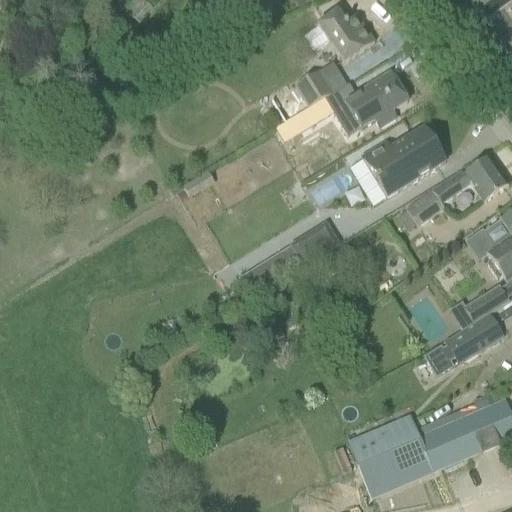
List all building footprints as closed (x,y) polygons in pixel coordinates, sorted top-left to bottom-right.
[(0,0),(0,14),(22,24),(32,0),(0,0)] [(511,22),(511,0),(471,0),(468,3),(484,25),(500,14),(508,25),(511,22)] [(354,19),(344,27),(336,15),(303,38),(313,53),(326,44),(343,68),(373,46),(354,19)] [(511,22),(508,25),(511,30),(511,39),(500,48),(511,64),(511,22)] [(323,103),(331,98),(317,75),(293,90),(307,112),(318,106),(318,105),(323,102),(323,103)] [(402,95),(399,93),(389,77),(356,96),(357,98),(353,100),(347,88),(331,98),(323,103),(339,129),(366,113),(378,132),(395,122),(391,115),(407,106),(405,102),(405,98),(402,95)] [(311,119),(323,113),(318,106),(307,112),(311,119)] [(386,202),(444,166),(423,132),(389,153),(385,146),(361,161),(374,183),(374,184),(376,187),(377,187),(386,202)] [(482,208),(507,190),(487,162),(462,178),(460,175),(432,195),(431,194),(398,218),(408,231),(414,227),(417,231),(443,211),(440,208),(469,188),(482,208)] [(502,221),(483,235),(495,253),(486,260),(490,265),(486,268),(496,283),(500,280),(505,286),(511,281),(511,214),(503,222),(502,221)] [(303,270),(337,248),(324,228),(290,249),(303,270)] [(474,327),(488,318),(507,306),(496,290),(464,311),(474,327)] [(439,350),(423,361),(435,381),(452,370),(449,365),(456,360),(460,367),(502,340),(488,318),(474,327),(473,328),(461,335),(443,346),(443,347),(447,345),(448,348),(441,352),(439,350)] [(511,441),(511,423),(510,420),(503,403),(483,412),(498,447),(511,441)] [(371,502),(498,447),(483,412),(416,440),(418,443),(357,469),(371,502)] [(407,420),(347,446),(357,469),(418,443),(416,440),(415,440),(407,420)]
